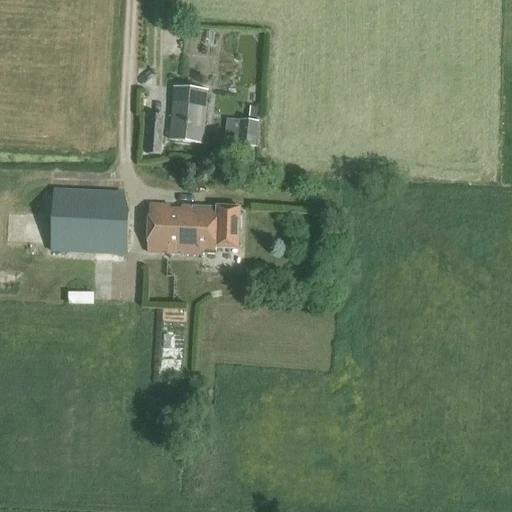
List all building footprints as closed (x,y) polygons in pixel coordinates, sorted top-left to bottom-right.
[(165,24),(164,46),(178,47),(179,24),(165,24)] [(203,145),(207,92),(175,88),(170,141),(203,145)] [(244,121),(242,146),(254,147),(257,122),(244,121)] [(162,146),(164,126),(149,125),(148,146),(162,146)] [(127,255),(129,214),(124,195),(54,192),(51,252),(127,255)] [(147,254),(216,257),(216,248),(239,249),(240,209),(218,208),(182,207),(182,213),(170,212),(170,206),(150,206),(147,254)]
